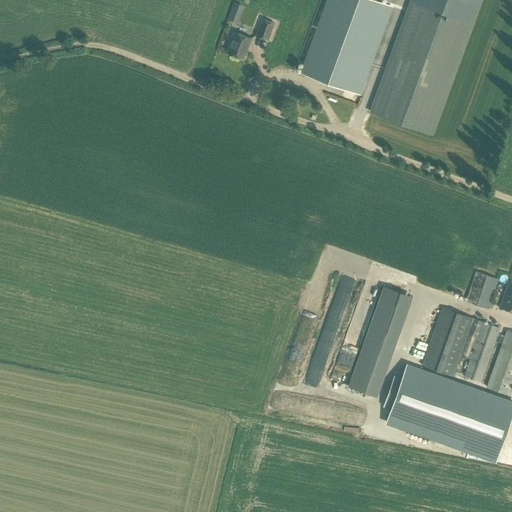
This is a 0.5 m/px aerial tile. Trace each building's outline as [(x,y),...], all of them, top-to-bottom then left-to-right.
[(375,0),(326,0),(299,73),(361,96),(370,71),(366,70),(365,71),(363,71),(388,5),(375,0)] [(472,22),(435,9),(438,0),(411,0),(371,112),(432,134),(472,22)] [(236,5),(232,17),(237,19),(242,7),(236,5)] [(263,19),(256,36),(268,40),(274,23),(263,19)] [(234,32),(227,52),(244,59),(251,38),(234,32)] [(475,271),(465,301),(489,309),(489,308),(492,309),(494,303),(491,302),(499,279),(475,271)] [(511,282),(509,281),(500,307),(511,310),(511,282)] [(384,282),(349,383),(378,393),(413,292),(384,282)] [(442,307),(421,366),(454,377),(474,318),(442,307)] [(483,322),(464,376),(481,382),(500,328),(483,322)] [(511,331),(507,330),(487,387),(510,395),(511,389),(511,331)] [(511,409),(511,405),(405,369),(400,383),(392,380),(381,411),(389,414),(384,428),(492,465),(511,409)]
